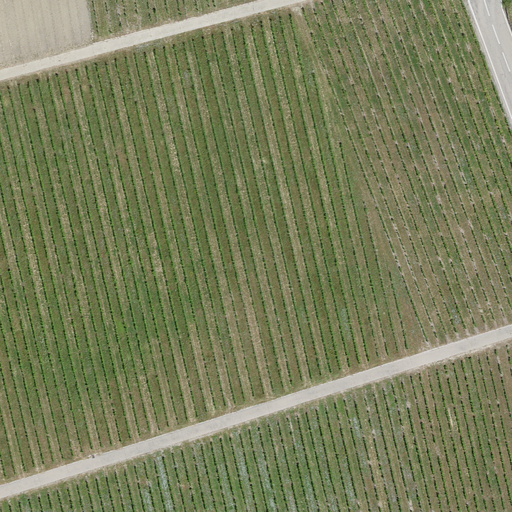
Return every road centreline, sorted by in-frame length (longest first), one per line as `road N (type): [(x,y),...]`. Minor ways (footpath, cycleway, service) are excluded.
road 1 (track): [(0,492),(511,332)]
road 2 (track): [(0,74),(283,0)]
